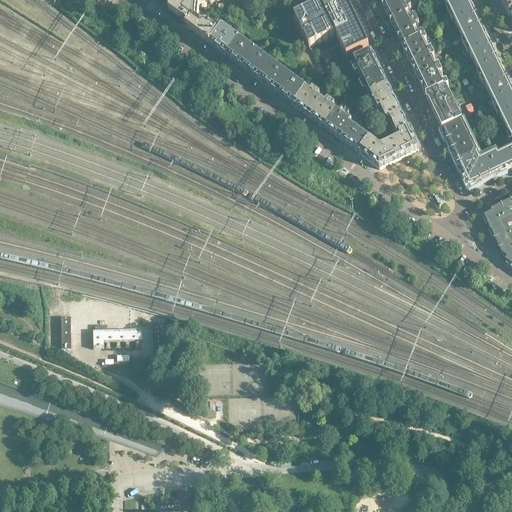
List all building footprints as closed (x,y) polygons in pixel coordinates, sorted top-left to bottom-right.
[(195,21),(197,5),(197,4),(196,1),(192,3),(190,0),(185,0),(185,1),(169,8),(169,13),(173,16),(177,12),(181,13),(184,15),(186,12),(187,14),(186,15),(188,18),(194,23),(195,21)] [(303,14),(294,18),(309,49),(318,45),(336,37),(347,60),(369,49),(367,46),(345,0),(318,0),(321,6),(303,14)] [(404,4),(402,0),(401,0),(381,0),(379,1),(387,17),(410,6),(408,2),(404,4)] [(471,7),(467,0),(442,0),(451,16),(471,7)] [(511,0),(500,0),(509,17),(511,15),(511,0)] [(412,21),(410,16),(408,12),(412,10),(410,6),(387,17),(395,34),(418,22),(416,18),(412,21)] [(486,39),(471,7),(451,16),(466,48),(486,39)] [(201,26),(195,21),(194,23),(188,18),(186,15),(187,14),(186,12),(184,15),(181,13),(177,12),(173,16),(183,23),(183,26),(195,35),(201,25),(201,26)] [(420,37),(418,33),(416,29),(420,26),(418,22),(395,34),(403,50),(426,39),(424,35),(420,37)] [(210,46),(219,33),(207,24),(201,25),(195,35),(207,44),(210,46)] [(227,59),(241,39),(240,37),(237,41),(224,31),(226,27),(224,26),(219,33),(210,46),(227,59)] [(243,71),(258,51),(256,50),(254,53),(240,43),(243,40),(241,39),(227,59),(243,71)] [(427,53),(425,49),(423,45),(428,43),(426,39),(403,50),(410,66),(434,55),(432,51),(427,53)] [(501,70),(486,39),(466,48),(481,80),(501,70)] [(270,53),(261,47),(260,49),(268,55),(270,53)] [(260,83),(275,63),(273,62),(271,65),(257,56),(260,52),(258,51),(243,71),(260,83)] [(380,71),(372,55),(354,63),(356,67),(351,70),(355,78),(360,75),(362,80),(380,71)] [(435,69),(433,65),(431,61),(436,59),(434,55),(410,66),(418,83),(442,71),(440,67),(435,69)] [(277,95),(292,75),(290,74),(287,78),(274,68),(277,64),(275,63),(260,83),(277,95)] [(295,71),(286,65),(284,68),(293,74),(295,71)] [(511,103),(511,92),(501,70),(481,80),(497,111),(511,103)] [(388,88),(380,71),(362,80),(364,84),(359,86),(363,94),(368,92),(370,96),(388,88)] [(443,86),(441,82),(439,78),(444,75),(442,71),(418,83),(426,99),(445,90),(450,88),(448,84),(443,86)] [(305,92),(308,88),(307,86),(304,90),(291,80),(293,77),(292,75),(277,95),(294,108),(305,92)] [(468,92),(466,87),(463,81),(458,84),(464,95),(468,92)] [(396,104),(388,88),(370,96),(372,100),(367,103),(371,111),(376,108),(378,113),(381,112),(396,104)] [(453,106),(454,105),(449,96),(448,96),(445,90),(426,99),(437,121),(456,112),(453,106)] [(309,119),(320,103),(316,100),(320,96),(312,91),(309,95),(305,92),(294,108),(309,119)] [(473,103),(468,92),(464,95),(469,106),(473,103)] [(324,130),(335,114),(331,111),(335,107),(327,102),(324,106),(320,103),(309,119),(324,130)] [(479,115),(473,103),(469,106),(474,117),(479,115)] [(511,103),(497,111),(511,143),(511,142),(511,103)] [(401,116),(396,104),(381,112),(386,123),(389,121),(401,116)] [(462,123),(460,118),(459,118),(456,112),(437,121),(442,132),(462,123)] [(349,127),(350,125),(346,122),(349,118),(342,113),(339,117),(335,114),(324,130),(339,141),(349,127)] [(350,125),(353,121),(357,116),(353,113),(349,118),(346,122),(350,125)] [(359,125),(363,121),(357,116),(353,121),(359,125)] [(409,132),(401,116),(389,121),(397,137),(399,137),(409,132)] [(478,155),(462,123),(442,132),(458,165),(478,155)] [(349,148),(359,135),(349,127),(339,141),(349,148)] [(419,152),(409,132),(399,137),(401,140),(402,140),(410,156),(419,152)] [(359,156),(369,142),(359,135),(349,148),(359,156)] [(402,140),(401,140),(392,145),(400,161),(410,156),(402,140)] [(389,166),(381,150),(379,150),(369,142),(359,156),(380,171),(389,166)] [(400,161),(392,145),(382,150),(381,150),(389,166),(400,161)] [(511,168),(511,149),(499,156),(506,171),(511,168)] [(506,171),(499,156),(497,153),(481,161),(478,155),(458,165),(470,189),(506,171)] [(443,202),(440,196),(433,199),(436,205),(443,202)] [(511,201),(491,212),(492,214),(484,218),(486,224),(501,217),(504,224),(511,220),(511,223),(511,201)] [(511,235),(511,236),(508,228),(511,226),(511,223),(511,220),(504,224),(501,217),(486,224),(502,256),(507,260),(505,263),(511,267),(511,265),(511,235)] [(70,351),(70,324),(70,319),(60,319),(61,351),(70,351)] [(161,352),(160,325),(151,325),(152,352),(161,352)] [(141,342),(141,332),(92,333),(93,350),(103,350),(103,343),(141,342)] [(188,384),(188,368),(177,368),(177,373),(175,374),(175,382),(179,382),(179,389),(183,389),(184,395),(191,394),(191,383),(188,384)]
